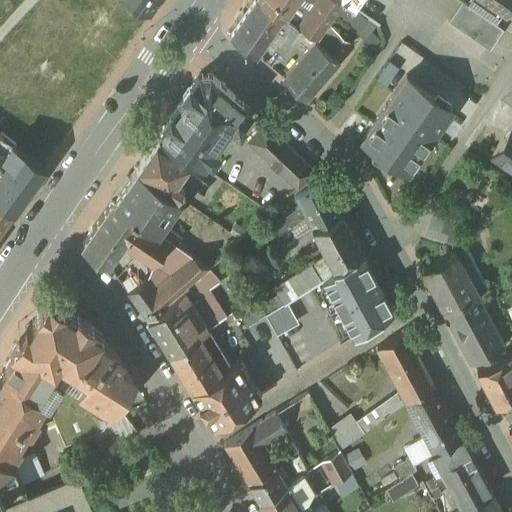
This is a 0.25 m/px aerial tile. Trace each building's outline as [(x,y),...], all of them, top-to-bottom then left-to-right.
[(126,0),(92,0),(86,9),(101,19),(132,41),(149,16),(126,0)] [(160,0),(126,0),(149,16),(160,0)] [(262,0),(252,0),(230,32),(256,54),(266,39),(283,14),(262,0)] [(296,0),(262,0),(283,14),(285,16),(296,0)] [(314,0),(298,25),(285,16),(283,14),(266,39),(284,52),(302,26),(317,37),(343,0),(342,0),(314,0)] [(296,0),(285,16),(298,25),(314,0),(296,0)] [(504,12),(485,0),(468,0),(466,3),(496,24),(504,12)] [(511,4),(511,0),(485,0),(504,12),(506,14),(511,4)] [(466,3),(463,1),(449,21),(490,50),(504,30),(496,24),(466,3)] [(132,41),(101,19),(95,28),(80,17),(71,31),(92,45),(87,53),(112,71),(132,41)] [(369,17),(356,32),(365,40),(378,24),(369,17)] [(324,47),(315,40),(283,77),(306,99),(340,61),(337,58),(350,43),(331,27),(322,38),(328,43),(324,47)] [(92,45),(71,31),(65,39),(82,51),(82,50),(87,53),(92,45)] [(60,82),(3,41),(0,44),(0,99),(23,116),(18,124),(10,119),(11,117),(0,109),(0,133),(12,142),(46,165),(89,104),(60,82)] [(87,53),(82,50),(82,51),(60,82),(89,104),(112,71),(87,53)] [(388,62),(377,78),(386,85),(398,69),(388,62)] [(179,106),(222,134),(229,124),(237,130),(251,110),(226,89),(226,88),(211,76),(211,75),(200,75),(200,76),(185,96),(186,96),(179,106)] [(385,106),(363,138),(375,147),(370,154),(389,167),(394,160),(407,169),(451,106),(429,90),(407,75),(385,106)] [(222,134),(179,106),(168,122),(167,122),(158,134),(191,157),(201,165),(222,134)] [(316,172),(262,121),(245,139),(298,189),(316,172)] [(511,125),(492,154),(509,166),(509,167),(511,169),(511,125)] [(191,157),(158,134),(136,166),(136,167),(177,194),(182,187),(183,188),(184,187),(199,198),(208,186),(189,173),(189,174),(182,169),(191,157)] [(0,197),(15,209),(46,165),(12,142),(0,160),(0,197)] [(177,194),(136,167),(136,166),(113,200),(141,219),(158,230),(171,239),(177,244),(182,237),(163,224),(182,198),(177,194)] [(325,180),(295,197),(313,228),(342,213),(325,180)] [(0,230),(15,209),(0,197),(0,230)] [(141,219),(113,200),(81,246),(109,265),(123,244),(141,219)] [(296,209),(273,224),(279,233),(301,218),(296,209)] [(455,242),(463,219),(432,210),(425,233),(455,242)] [(313,228),(312,228),(320,241),(327,254),(335,267),(363,252),(342,213),(313,228)] [(141,219),(123,244),(153,265),(158,258),(171,239),(158,230),(141,219)] [(312,228),(293,242),(301,254),(320,241),(312,228)] [(177,244),(171,239),(158,258),(170,273),(171,273),(192,255),(177,244)] [(363,252),(335,267),(336,270),(332,273),(348,303),(356,300),(382,286),(363,252)] [(456,252),(424,269),(445,310),(445,311),(478,292),(456,252)] [(313,263),(275,286),(279,294),(284,302),(296,295),(332,273),(336,270),(335,267),(327,254),(322,257),(326,264),(322,267),(319,263),(315,266),(313,263)] [(170,273),(155,286),(148,277),(137,285),(132,277),(122,284),(148,319),(188,285),(209,267),(192,255),(171,273),(170,273)] [(511,316),(511,297),(502,279),(488,287),(506,320),(511,316)] [(188,285),(148,319),(170,354),(200,334),(209,328),(208,327),(202,331),(180,294),(189,286),(188,285)] [(382,286),(356,300),(358,304),(366,300),(378,321),(394,310),(382,286)] [(505,344),(478,292),(445,311),(472,361),(505,344)] [(279,294),(262,306),(266,314),(273,310),(284,302),(279,294)] [(284,302),(273,310),(279,320),(272,324),(276,333),(308,316),(296,295),(284,302)] [(256,296),(237,309),(246,327),(266,314),(262,306),(256,296)] [(102,331),(50,299),(47,299),(14,351),(15,352),(3,371),(47,399),(60,379),(91,399),(112,412),(133,379),(124,365),(121,363),(122,361),(114,349),(98,338),(102,332),(102,331)] [(308,316),(276,333),(288,353),(320,336),(308,316)] [(434,384),(405,330),(377,347),(400,389),(407,401),(434,384)] [(200,334),(170,354),(181,371),(210,351),(200,334)] [(210,351),(181,371),(191,389),(223,370),(222,370),(228,367),(222,358),(217,361),(210,351)] [(511,351),(478,370),(496,404),(511,395),(511,351)] [(223,370),(191,389),(199,402),(205,411),(213,424),(235,410),(235,411),(261,395),(239,360),(228,367),(222,370),(223,370)] [(47,399),(3,371),(0,376),(0,451),(11,459),(14,458),(22,445),(22,443),(20,442),(27,430),(29,431),(32,431),(40,418),(39,415),(38,414),(46,400),(47,399)] [(91,399),(60,379),(47,399),(46,400),(65,442),(94,430),(85,409),(91,399)] [(434,384),(407,401),(419,425),(421,424),(429,440),(425,443),(422,438),(404,447),(409,457),(413,463),(432,453),(462,436),(434,384)] [(400,389),(356,420),(364,431),(407,401),(400,389)] [(340,449),(308,391),(276,411),(287,429),(289,433),(308,468),(322,460),(340,449)] [(276,411),(225,443),(249,481),(277,464),(264,443),(282,432),(287,429),(276,411)] [(462,436),(432,453),(440,469),(470,451),(462,436)] [(340,449),(322,460),(333,482),(338,479),(352,471),(340,449)] [(11,459),(0,451),(0,504),(28,493),(14,461),(11,459)] [(470,451),(440,469),(441,469),(463,508),(491,492),(492,492),(470,451)] [(409,457),(394,466),(401,477),(412,471),(416,469),(413,463),(409,457)] [(277,464),(249,481),(260,499),(287,481),(277,464)] [(352,471),(338,479),(346,492),(359,484),(352,471)] [(412,471),(386,488),(393,499),(419,483),(412,471)] [(287,481),(260,499),(267,511),(284,511),(300,502),(296,496),(311,487),(302,473),(287,481)] [(71,486),(9,511),(83,511),(81,506),(82,505),(69,475),(67,476),(71,486)] [(463,508),(455,511),(502,511),(491,492),(463,508)] [(300,502),(284,511),(314,511),(306,499),(300,502)]
